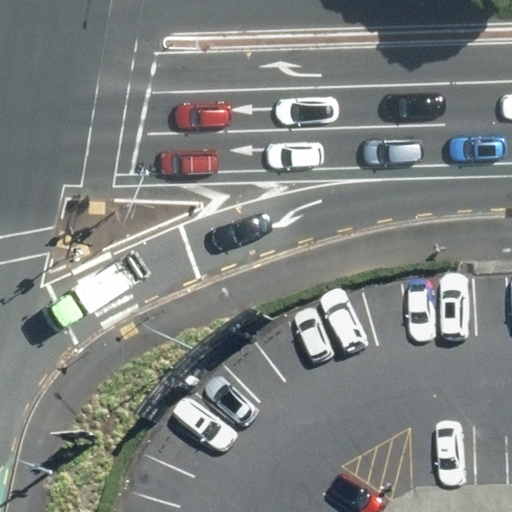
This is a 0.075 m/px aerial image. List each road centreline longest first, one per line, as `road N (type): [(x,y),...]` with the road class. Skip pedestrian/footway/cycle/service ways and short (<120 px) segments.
road 1 (primary): [(511,199),(369,206),(244,238),(0,355)]
road 2 (primary): [(511,123),(0,139)]
